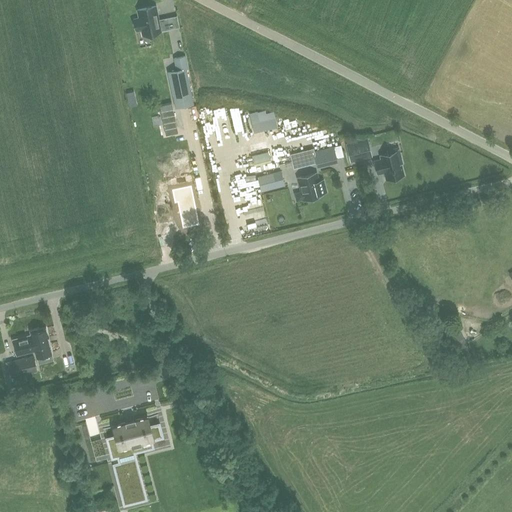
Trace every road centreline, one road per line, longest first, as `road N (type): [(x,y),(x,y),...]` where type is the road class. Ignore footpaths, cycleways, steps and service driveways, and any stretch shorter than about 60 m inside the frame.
road 1 (unclassified): [(511,183),(0,310)]
road 2 (unclassified): [(511,160),(198,0)]
